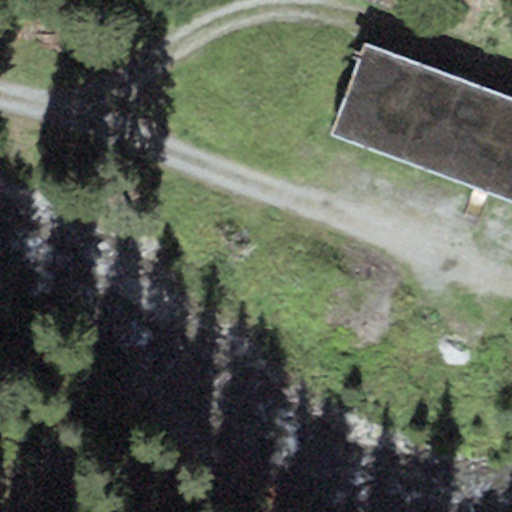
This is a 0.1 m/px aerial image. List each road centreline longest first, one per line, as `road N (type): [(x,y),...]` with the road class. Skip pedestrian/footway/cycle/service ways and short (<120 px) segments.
road 1 (track): [(0,101),(64,111),(434,250),(511,269)]
road 2 (track): [(64,111),(209,21),(294,9),(391,24),(511,71)]
